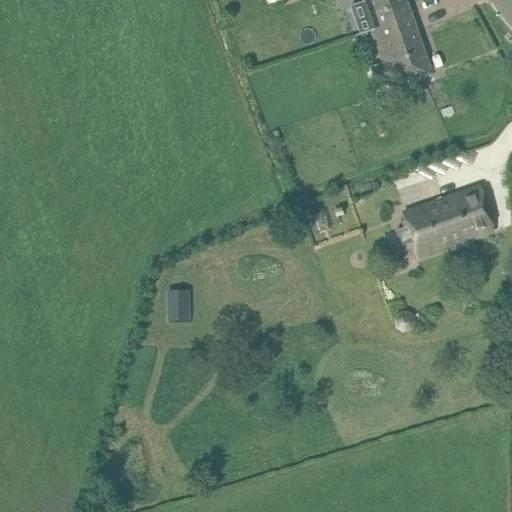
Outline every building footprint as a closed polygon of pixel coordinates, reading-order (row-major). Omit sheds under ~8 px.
[(362,0),(373,29),(370,30),(370,31),(411,16),(405,0),(362,0)] [(411,16),(370,31),(382,64),(370,68),(377,87),(430,69),(411,16)] [(411,244),(416,259),(446,248),(452,265),(477,257),(471,240),(493,232),(480,187),(470,190),(403,213),(407,228),(411,244)] [(189,291),(165,292),(166,322),(190,321),(189,291)] [(393,320),(395,329),(402,333),(411,330),(415,323),(413,314),(406,311),(397,313),(393,320)]
